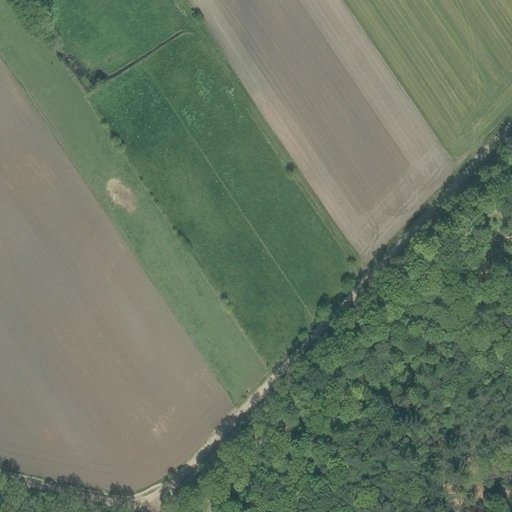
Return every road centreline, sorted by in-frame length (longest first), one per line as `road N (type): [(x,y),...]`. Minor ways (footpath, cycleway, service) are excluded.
road 1 (track): [(511,123),(147,511)]
road 2 (track): [(179,0),(375,283)]
road 3 (track): [(147,511),(0,480)]
